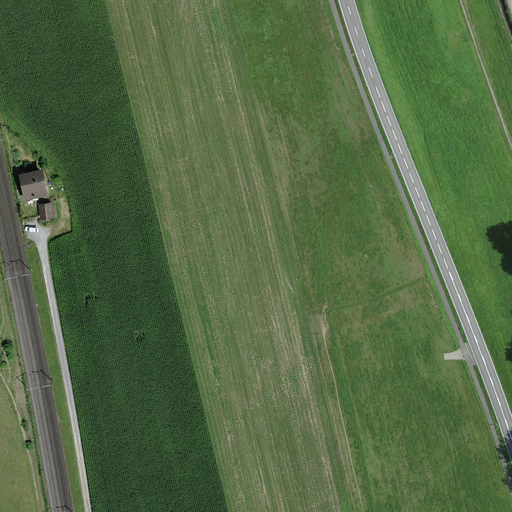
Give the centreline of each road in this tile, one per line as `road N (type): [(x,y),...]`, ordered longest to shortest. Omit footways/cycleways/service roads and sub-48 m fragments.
road 1 (secondary): [(346,0),(511,438)]
road 2 (track): [(69,225),(42,240),(83,511)]
